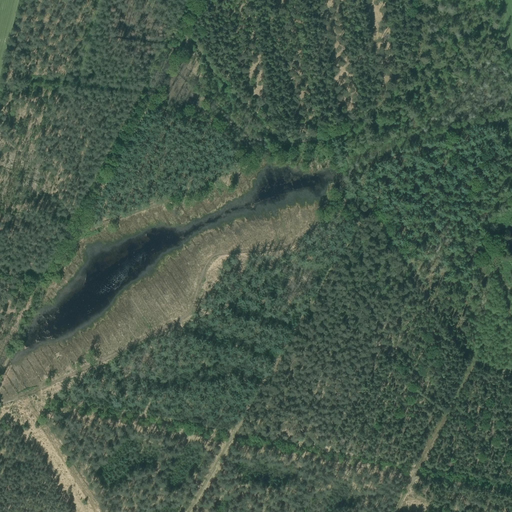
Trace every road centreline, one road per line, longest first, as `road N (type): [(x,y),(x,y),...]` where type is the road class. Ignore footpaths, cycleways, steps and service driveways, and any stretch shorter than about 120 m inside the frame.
road 1 (track): [(511,488),(38,400),(30,392),(186,317),(203,262),(221,249),(287,247),(358,196)]
road 2 (track): [(184,511),(340,250),(359,191),(475,361),(511,369)]
road 3 (track): [(188,36),(81,229),(253,157),(283,131)]
road 4 (track): [(205,0),(189,31),(260,117),(306,138),(341,137)]
road 5 (track): [(423,0),(419,62),(402,89),(339,139),(359,191)]
